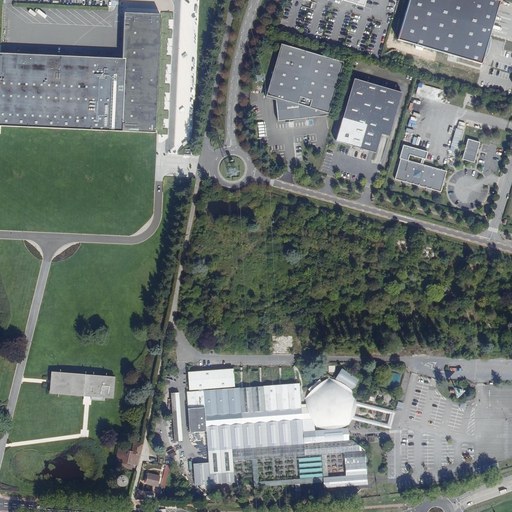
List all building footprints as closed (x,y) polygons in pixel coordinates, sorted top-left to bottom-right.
[(499,1),(495,0),(408,0),(397,40),(481,64),(499,1)] [(0,126),(73,129),(82,130),(120,131),(156,133),(160,14),(153,21),(131,20),(124,13),(123,59),(13,55),(0,54),(0,126)] [(132,13),(124,13),(131,20),(153,21),(160,14),(153,14),(132,13)] [(343,63),(280,45),(266,96),(275,99),(278,122),(289,121),(293,121),(328,117),(343,63)] [(444,74),(454,78),(458,69),(448,65),(444,74)] [(401,92),(353,78),(335,141),(376,153),(381,134),(389,136),(401,92)] [(443,90),(419,83),(417,90),(441,96),(443,90)] [(459,145),(463,130),(456,128),(452,143),(459,145)] [(468,139),(462,159),(474,163),(479,142),(468,139)] [(428,152),(404,145),(400,159),(408,161),(409,160),(410,154),(426,159),(428,152)] [(408,161),(400,159),(395,179),(402,181),(402,183),(409,185),(409,183),(426,188),(425,189),(433,191),(433,190),(440,192),(446,171),(439,169),(439,168),(432,166),(431,167),(415,163),(416,161),(409,160),(408,161)] [(273,350),(292,350),(292,336),(273,336),(273,350)] [(359,379),(341,369),(335,379),(337,380),(335,383),(329,379),(329,376),(328,376),(328,379),(323,384),(319,380),(308,390),(311,394),(305,398),(306,398),(302,397),(302,399),(305,399),(308,404),(301,405),(299,383),(203,391),(203,389),(234,387),(233,369),(188,372),(189,390),(198,389),(199,391),(187,392),(190,432),(206,431),(208,451),(255,447),(256,449),(292,446),(291,445),(343,441),(343,435),(342,425),(347,425),(349,428),(350,426),(348,424),(349,417),(351,408),(352,403),(355,396),(358,395),(357,393),(354,394),(352,393),(353,391),(350,389),(349,391),(348,391),(350,389),(352,390),(359,379)] [(115,376),(51,371),(50,382),(49,393),(87,396),(91,396),(91,399),(104,400),(105,397),(113,398),(115,376)] [(391,373),(389,385),(399,386),(400,374),(391,373)] [(179,393),(171,393),(174,441),(182,441),(179,393)] [(394,411),(354,401),(353,405),(390,414),(393,415),(394,411)] [(350,417),(350,419),(354,420),(390,429),(390,427),(391,425),(387,424),(351,415),(350,417)] [(255,447),(208,451),(209,474),(210,474),(234,472),(233,461),(344,452),(345,464),(365,463),(364,450),(351,440),(343,441),(291,445),(292,446),(256,449),(255,447)] [(117,460),(131,463),(131,460),(136,461),(137,455),(127,453),(128,451),(119,449),(118,451),(120,451),(117,460)] [(137,464),(139,456),(137,455),(136,461),(131,460),(131,463),(137,464)] [(146,484),(157,486),(160,477),(148,474),(146,484)]
